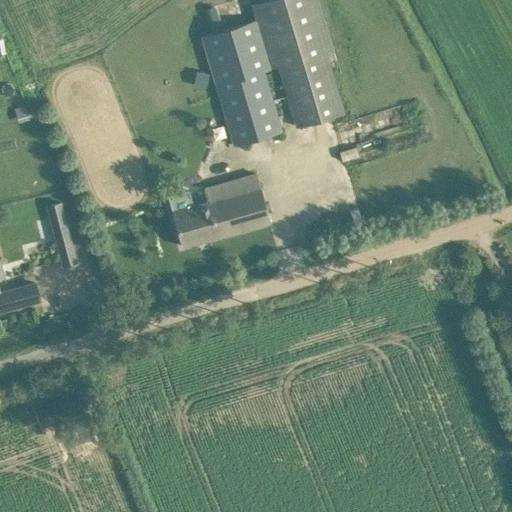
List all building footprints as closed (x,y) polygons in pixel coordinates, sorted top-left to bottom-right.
[(200,34),(233,145),(283,130),(264,70),(278,66),(296,126),(345,112),(327,50),(335,48),(319,0),(260,0),(251,3),(255,17),(200,34)] [(196,70),(193,84),(207,86),(209,72),(196,70)] [(182,245),(271,220),(257,171),(205,186),(209,199),(173,210),(182,245)] [(46,205),(67,263),(85,256),(64,199),(46,205)] [(0,309),(40,298),(36,282),(0,292),(0,309)] [(65,417),(90,410),(85,395),(61,403),(65,417)]
